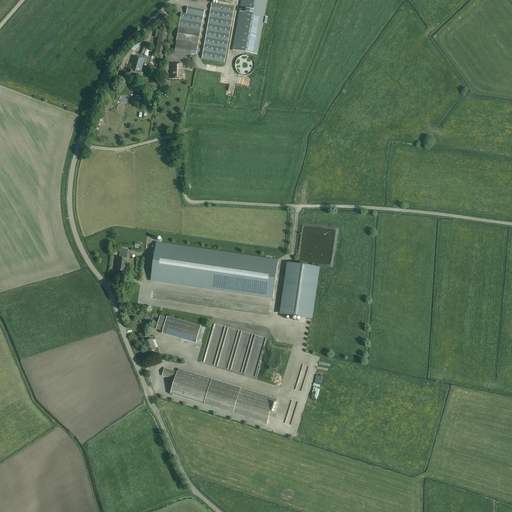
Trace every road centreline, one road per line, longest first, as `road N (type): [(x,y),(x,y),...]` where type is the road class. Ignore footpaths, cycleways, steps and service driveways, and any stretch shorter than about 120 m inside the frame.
road 1 (unclassified): [(218,511),(181,467),(69,208),(73,162),(110,64),(172,0)]
road 2 (unknown): [(150,398),(163,359),(278,391),(288,386),(298,351),(276,310),(300,206)]
